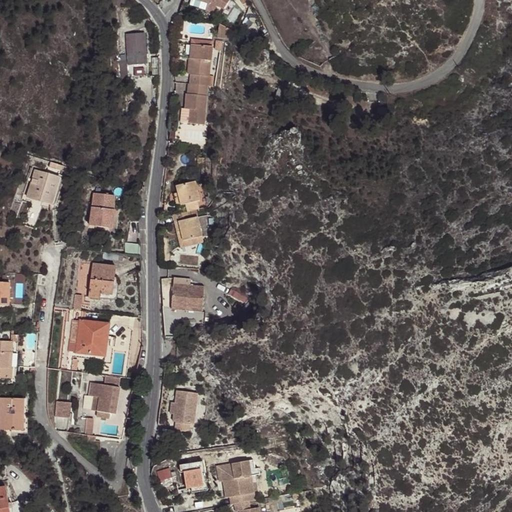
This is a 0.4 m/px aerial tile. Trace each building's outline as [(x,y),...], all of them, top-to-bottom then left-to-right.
[(206,9),(208,3),(196,0),(191,0),(190,4),(206,9)] [(216,0),(215,2),(214,4),(222,9),(228,0),(216,0)] [(259,16),(249,0),(239,0),(251,20),(259,16)] [(228,30),(217,25),(216,39),(227,40),(228,30)] [(128,65),(147,64),(146,33),(125,34),(128,65)] [(190,73),(188,93),(186,93),(184,108),(189,108),(188,122),(204,124),(207,86),(212,86),(213,76),(208,76),(211,46),(195,45),(194,59),(189,58),(187,73),(190,73)] [(118,63),(120,81),(127,81),(126,63),(118,63)] [(189,108),(184,108),(182,108),(181,122),(188,122),(189,108)] [(60,177),(36,169),(28,197),(52,204),(60,177)] [(174,196),(177,206),(201,200),(196,180),(190,182),(176,186),(177,192),(178,196),(174,196)] [(94,194),(91,226),(109,228),(111,210),(113,210),(115,196),(94,194)] [(177,206),(178,213),(186,211),(202,207),(201,200),(177,206)] [(182,240),(201,236),(197,216),(188,218),(186,211),(178,213),(172,214),(176,231),(180,231),(182,240)] [(180,231),(176,231),(180,247),(203,242),(201,236),(182,240),(180,231)] [(139,245),(126,244),(126,253),(140,255),(140,251),(139,245)] [(88,297),(98,298),(100,294),(111,295),(113,281),(114,267),(91,265),(88,297)] [(10,282),(0,281),(0,304),(10,305),(10,282)] [(118,282),(113,281),(111,295),(100,294),(98,298),(110,300),(113,300),(116,297),(116,294),(118,282)] [(204,286),(173,283),(171,308),(202,311),(204,286)] [(77,294),(75,309),(81,310),(84,295),(77,294)] [(77,340),(76,352),(103,356),(107,325),(80,321),(77,340)] [(67,351),(76,352),(77,340),(68,339),(67,351)] [(0,369),(5,369),(4,379),(18,380),(19,370),(14,370),(15,354),(17,354),(18,343),(0,342),(0,369)] [(93,384),(91,397),(94,398),(92,411),(115,415),(118,388),(93,384)] [(195,398),(175,395),(173,407),(172,419),(171,426),(174,426),(173,435),(187,436),(188,428),(192,429),(195,398)] [(24,398),(0,397),(0,429),(24,430),(24,398)] [(59,402),(58,417),(70,418),(71,404),(59,402)] [(89,433),(92,434),(93,418),(86,418),(85,433),(89,433)] [(268,451),(256,453),(257,460),(269,458),(268,454),(268,451)] [(244,458),(216,461),(218,477),(221,494),(224,493),(225,501),(229,500),(244,499),(249,498),(246,473),(244,458)] [(194,472),(195,489),(212,488),(211,463),(181,465),(181,473),(194,472)] [(163,482),(175,478),(171,468),(160,472),(163,482)] [(9,511),(6,486),(0,487),(0,511),(9,511)] [(244,499),(229,500),(230,508),(233,508),(233,511),(254,511),(253,505),(245,506),(244,499)]
